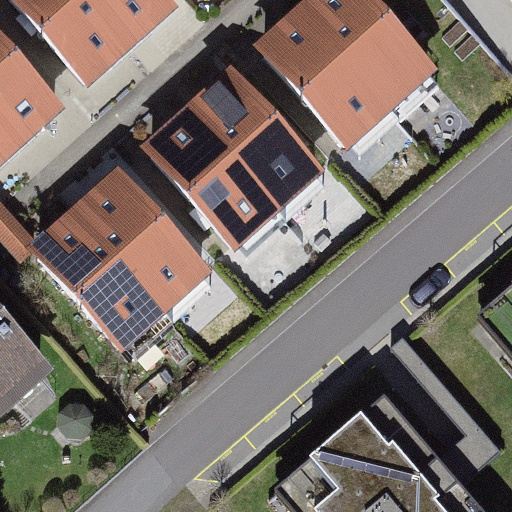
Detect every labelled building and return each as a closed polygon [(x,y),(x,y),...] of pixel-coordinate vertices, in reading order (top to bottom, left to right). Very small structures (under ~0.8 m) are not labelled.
[(153,30),(173,12),(161,0),(8,0),(87,88),(110,67),(153,30)] [(345,143),(423,74),(356,0),(330,0),(329,1),(289,37),(267,56),(345,143)] [(0,163),(32,136),(55,115),(0,52),(0,163)] [(236,247),(314,178),(237,91),(212,112),(180,141),(159,160),(236,247)] [(121,351),(200,278),(120,190),(101,208),(62,243),(40,263),(121,351)] [(0,212),(0,242),(19,264),(33,251),(0,212)] [(511,288),(469,323),(502,363),(511,375),(511,288)] [(0,413),(50,368),(0,313),(0,413)] [(486,511),(389,395),(369,411),(320,452),(277,488),(297,511),(486,511)]
